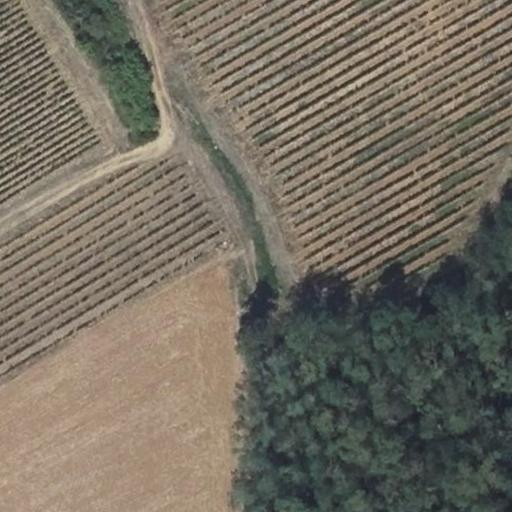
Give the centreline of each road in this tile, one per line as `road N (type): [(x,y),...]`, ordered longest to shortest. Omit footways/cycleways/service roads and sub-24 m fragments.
road 1 (track): [(511,155),(433,288),(327,306),(272,276),(173,105)]
road 2 (track): [(0,229),(160,140),(173,105),(123,0)]
